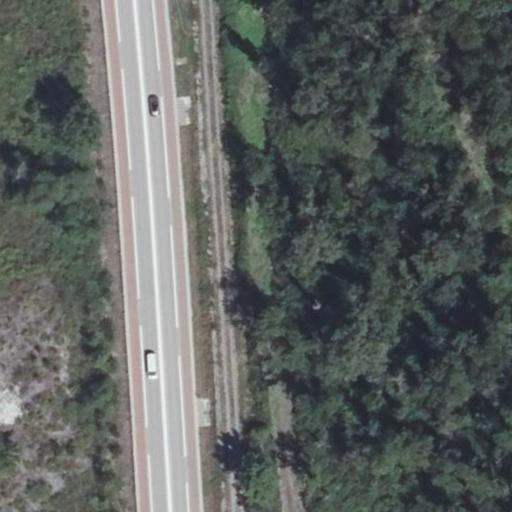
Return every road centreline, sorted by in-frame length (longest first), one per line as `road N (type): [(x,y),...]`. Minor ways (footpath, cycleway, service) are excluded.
road 1 (track): [(191,0),(232,511)]
road 2 (trunk): [(136,0),(172,511)]
road 3 (track): [(426,0),(511,215)]
